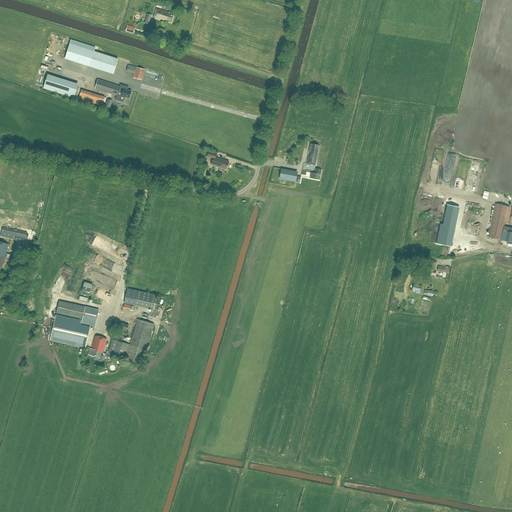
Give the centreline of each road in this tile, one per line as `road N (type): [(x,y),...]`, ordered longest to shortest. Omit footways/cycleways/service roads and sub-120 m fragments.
road 1 (unclassified): [(0,151),(222,195),(243,190),(260,161),(303,0)]
road 2 (track): [(50,297),(41,338),(64,375),(134,386)]
